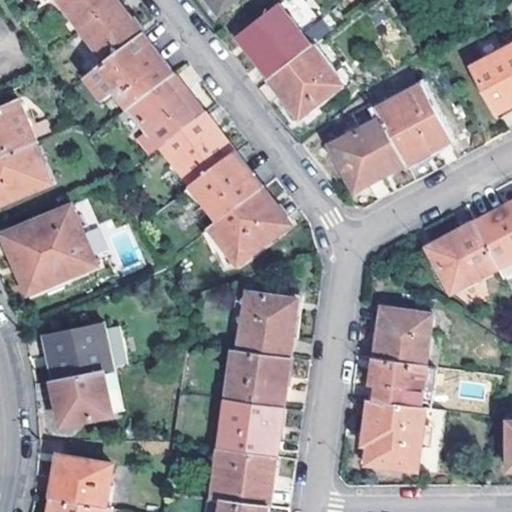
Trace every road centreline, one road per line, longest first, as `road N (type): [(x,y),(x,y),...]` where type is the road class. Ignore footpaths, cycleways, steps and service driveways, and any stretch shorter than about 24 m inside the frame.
road 1 (residential): [(352,244),(164,0)]
road 2 (residential): [(315,504),(352,244)]
road 3 (residential): [(315,504),(511,504)]
road 4 (residential): [(352,244),(511,155)]
